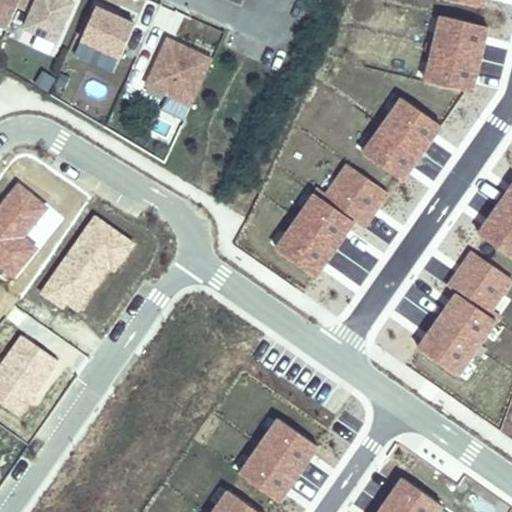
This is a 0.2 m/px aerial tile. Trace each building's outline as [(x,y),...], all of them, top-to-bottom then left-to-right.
[(19,3),(20,0),(0,0),(0,17),(10,22),(19,3)] [(58,37),(74,0),(20,0),(19,3),(33,9),(27,23),(58,37)] [(451,0),(492,10),(494,0),(451,0)] [(151,28),(137,22),(138,20),(99,2),(84,35),(128,54),(130,51),(139,55),(151,28)] [(442,16),(434,49),(480,60),(488,27),(442,16)] [(194,101),(215,55),(171,35),(150,81),(194,101)] [(472,93),(480,60),(434,49),(426,82),(472,93)] [(403,98),(383,126),(422,153),(442,126),(403,98)] [(383,126),(364,154),(403,181),(422,153),(383,126)] [(319,189),(316,194),(355,221),(364,228),(389,192),(348,164),(327,195),(319,189)] [(47,208),(19,185),(0,208),(0,272),(11,281),(37,248),(23,237),(47,208)] [(511,187),(498,207),(511,216),(511,187)] [(316,194),(296,222),(335,249),(355,221),(316,194)] [(477,238),(511,262),(511,216),(498,207),(477,238)] [(71,305),(102,261),(115,270),(134,243),(96,217),(43,293),(63,307),(67,302),(71,305)] [(316,277),(335,249),(296,222),(277,249),(316,277)] [(461,288),(458,293),(497,321),(500,315),(492,310),(511,281),(511,278),(473,252),(452,282),(461,288)] [(458,293),(438,321),(477,348),(497,321),(458,293)] [(458,376),(477,348),(438,321),(419,348),(458,376)] [(22,335),(0,366),(0,402),(20,416),(58,360),(22,335)] [(279,419),(240,474),(279,502),(318,446),(279,419)] [(438,511),(443,505),(403,478),(379,511),(438,511)] [(258,511),(229,491),(214,511),(258,511)]
